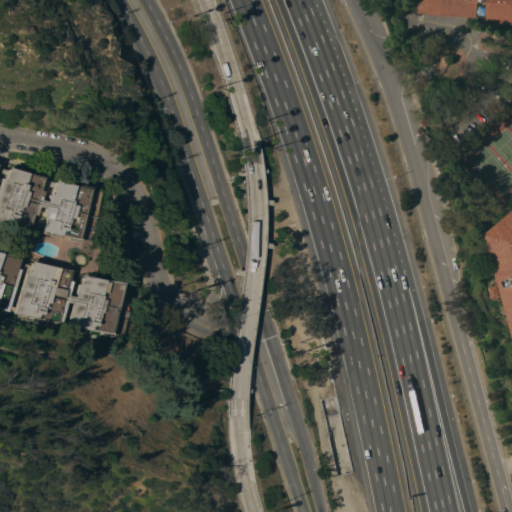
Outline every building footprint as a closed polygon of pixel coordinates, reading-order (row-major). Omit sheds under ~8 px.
[(511,24),(501,24),(501,23),(483,22),(483,17),(477,16),(477,17),(417,12),(417,0),(511,0),(511,24)] [(0,168),(5,170),(6,167),(40,177),(40,179),(51,182),(51,180),(88,188),(88,190),(99,192),(89,239),(77,237),(76,242),(64,239),(65,237),(47,233),(46,234),(40,233),(40,231),(38,231),(39,230),(27,226),(27,228),(0,221),(0,168)] [(511,326),(487,234),(511,211),(511,326)] [(0,252),(19,258),(18,262),(29,265),(29,261),(68,271),(67,274),(78,277),(79,276),(119,283),(117,293),(116,293),(110,324),(112,325),(109,336),(98,334),(98,332),(76,328),(75,329),(68,328),(68,326),(65,326),(65,324),(59,323),(59,324),(53,323),(53,324),(46,323),(47,322),(24,316),(24,318),(18,316),(18,314),(13,313),(13,311),(8,310),(7,312),(2,310),(1,312),(0,311),(0,252)] [(498,284),(501,294),(493,297),(490,287),(498,284)]
